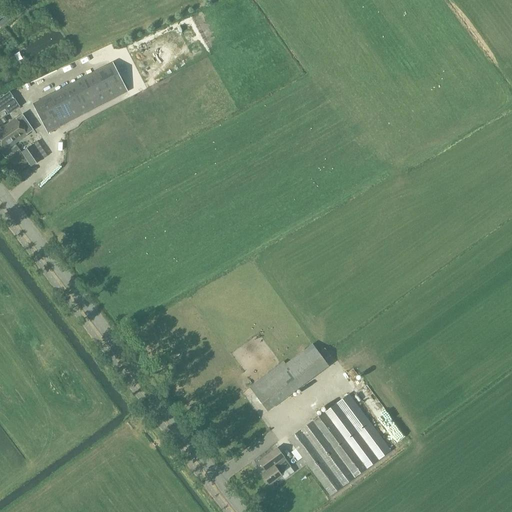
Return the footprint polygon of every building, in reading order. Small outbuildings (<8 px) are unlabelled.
[(20,69),(26,66),(23,60),(17,64),(20,69)] [(33,105),(47,134),(128,93),(114,64),(33,105)] [(33,83),(26,86),(28,91),(36,89),(33,83)] [(0,112),(4,109),(8,115),(20,107),(9,92),(1,98),(0,97),(0,112)] [(16,119),(0,129),(0,143),(5,150),(27,135),(16,119)] [(22,153),(31,167),(42,160),(32,146),(22,153)] [(54,159),(46,162),(49,169),(56,166),(54,159)] [(268,412),(329,366),(312,344),(286,364),(284,361),(249,387),(268,412)] [(391,451),(349,394),(288,439),(330,496),(391,451)] [(219,400),(225,406),(230,400),(223,395),(219,400)] [(265,473),(266,473),(264,474),(262,475),(261,475),(261,477),(262,478),(264,479),(269,486),(282,476),(281,475),(291,467),(285,459),(286,459),(277,448),(258,462),(266,472),(265,473)]
